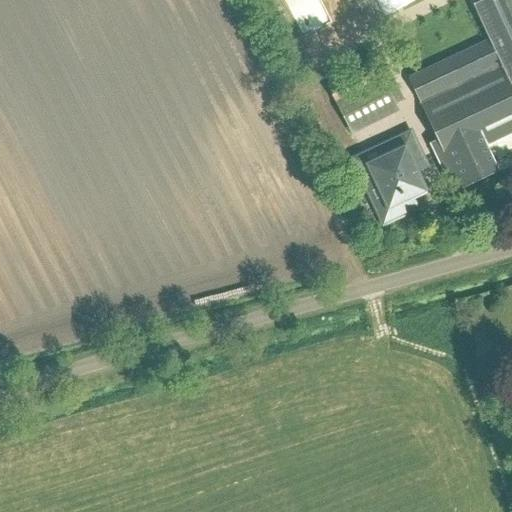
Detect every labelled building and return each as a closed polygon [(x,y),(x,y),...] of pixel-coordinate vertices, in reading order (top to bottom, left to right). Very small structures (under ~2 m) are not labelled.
[(270,0),(295,57),(327,43),(308,0),(270,0)] [(314,0),(332,38),(364,23),(353,0),(314,0)] [(370,0),(378,16),(392,9),(398,22),(417,13),(411,0),(410,0),(370,0)] [(511,0),(482,0),(473,4),(489,39),(408,77),(437,139),(429,143),(453,193),(500,171),(487,145),(511,132),(511,0)] [(400,64),(426,57),(422,42),(396,50),(400,64)] [(376,95),(344,111),(353,129),(385,112),(376,95)] [(383,225),(418,208),(413,197),(426,191),(416,172),(427,167),(411,131),(352,159),(383,225)]
